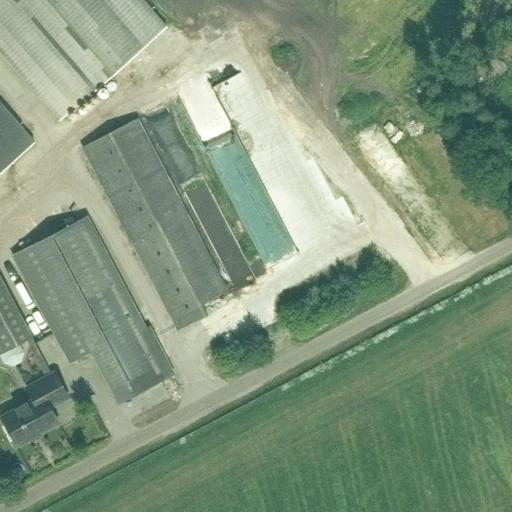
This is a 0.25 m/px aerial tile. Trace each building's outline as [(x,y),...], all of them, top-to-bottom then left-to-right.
[(0,0),(0,52),(59,120),(165,28),(141,0),(0,0)] [(267,202),(228,102),(212,109),(208,98),(193,104),(197,113),(198,113),(231,200),(244,195),(249,209),(254,207),(268,244),(286,237),(272,200),(267,202)] [(0,171),(33,143),(0,105),(0,171)] [(82,148),(172,321),(177,331),(206,316),(201,305),(225,293),(135,120),(82,148)] [(0,227),(43,192),(28,174),(0,197),(0,227)] [(119,402),(172,374),(148,327),(144,329),(85,217),(13,256),(69,363),(92,351),(119,402)] [(0,354),(30,339),(0,283),(0,354)] [(49,408),(67,398),(54,374),(26,389),(32,401),(0,419),(16,447),(57,424),(49,408)]
